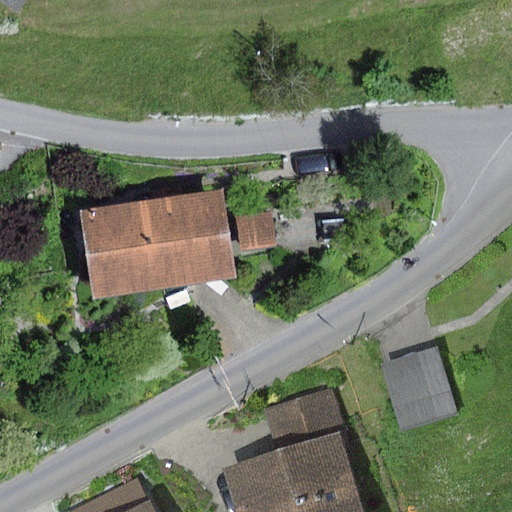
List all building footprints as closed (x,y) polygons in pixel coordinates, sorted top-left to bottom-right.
[(30,0),(0,0),(20,14),(30,0)] [(225,191),(81,213),(95,303),(238,281),(225,191)] [(271,212),(236,218),(241,252),(276,247),(271,212)] [(440,349),(383,367),(404,435),(460,418),(440,349)] [(281,455),(229,472),(242,511),(370,511),(351,451),(354,450),(334,389),(266,411),(281,455)] [(161,511),(156,502),(150,505),(138,481),(77,511),(161,511)]
